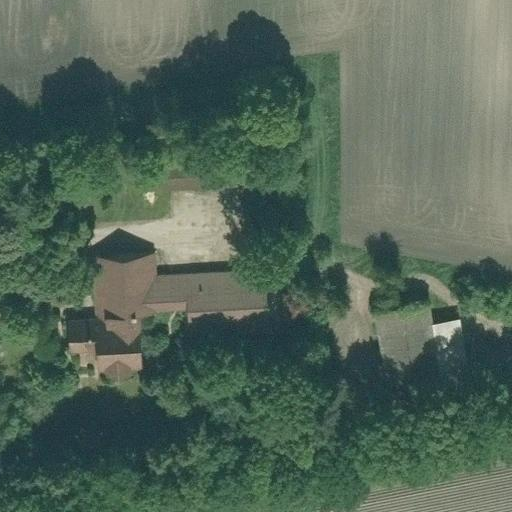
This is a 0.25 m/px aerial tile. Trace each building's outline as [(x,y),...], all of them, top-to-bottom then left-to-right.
[(260,141),(133,149),(136,188),(262,180),(260,141)] [(155,249),(94,253),(98,312),(138,309),(186,306),(184,268),(157,270),(155,249)] [(188,327),(268,321),(264,263),(184,268),(186,306),(188,327)] [(425,298),(377,307),(391,378),(439,368),(430,322),(425,298)] [(130,365),(141,364),(138,309),(98,312),(98,318),(100,345),(102,367),(108,367),(109,371),(130,370),(130,365)] [(458,317),(430,322),(439,368),(467,362),(458,317)] [(98,318),(68,320),(70,347),(100,345),(98,318)]
